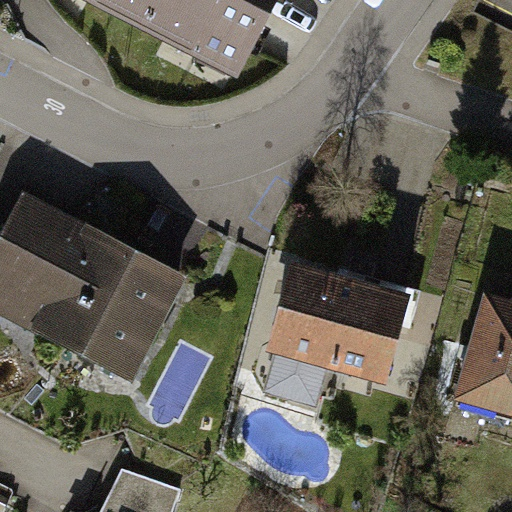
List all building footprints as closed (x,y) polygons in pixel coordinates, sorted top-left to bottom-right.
[(100,0),(244,75),(283,0),(100,0)] [(29,206),(0,264),(0,311),(139,380),(187,284),(29,206)] [(293,272),(269,361),(392,393),(415,304),(293,272)] [(511,305),(490,300),(461,409),(511,422),(511,305)] [(104,511),(185,511),(190,502),(122,472),(104,511)] [(0,511),(1,511),(11,492),(0,487),(0,511)]
